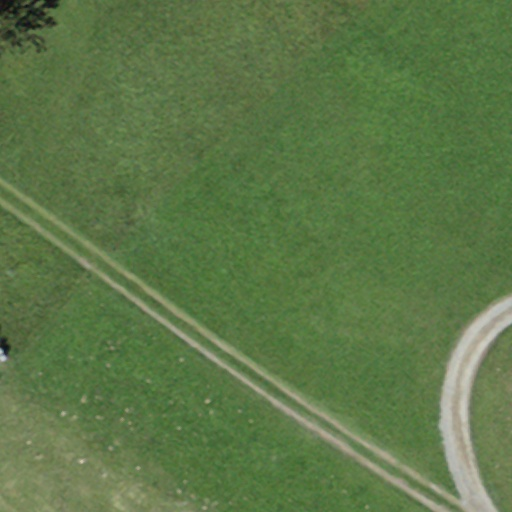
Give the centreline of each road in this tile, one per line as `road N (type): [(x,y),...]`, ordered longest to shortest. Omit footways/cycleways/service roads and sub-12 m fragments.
road 1 (track): [(457,511),(0,192)]
road 2 (track): [(511,320),(465,351),(451,418),(485,511)]
